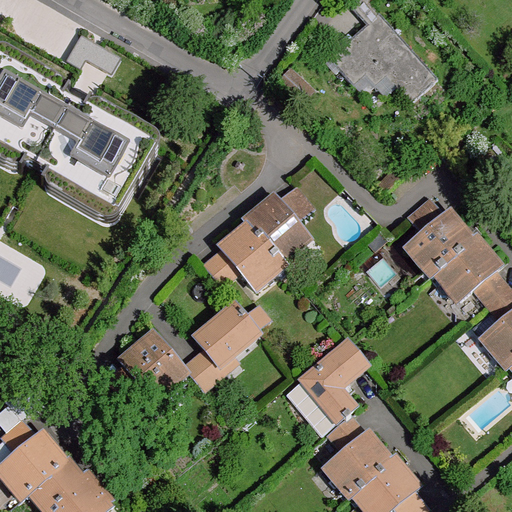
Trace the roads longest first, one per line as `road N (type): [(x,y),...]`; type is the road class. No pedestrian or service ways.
road 1 (residential): [(239,95),(324,155),(390,220),(436,182),(462,197),(511,253)]
road 2 (residential): [(77,0),(239,95)]
